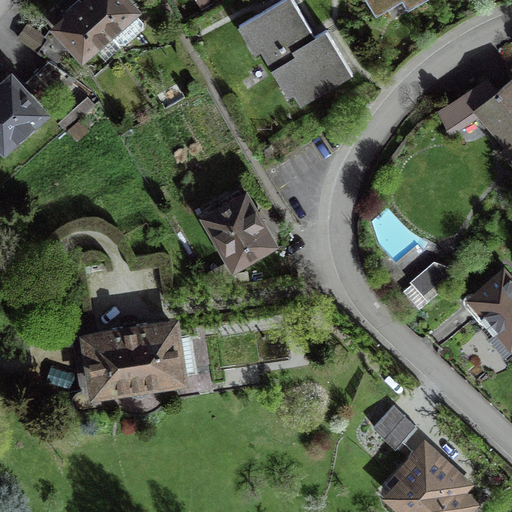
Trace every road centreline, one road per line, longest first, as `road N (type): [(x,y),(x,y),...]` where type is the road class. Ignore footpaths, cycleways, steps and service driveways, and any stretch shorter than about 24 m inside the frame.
road 1 (residential): [(511,23),(454,52),(394,106),(351,182),(344,243)]
road 2 (residential): [(511,440),(361,292),(344,243)]
